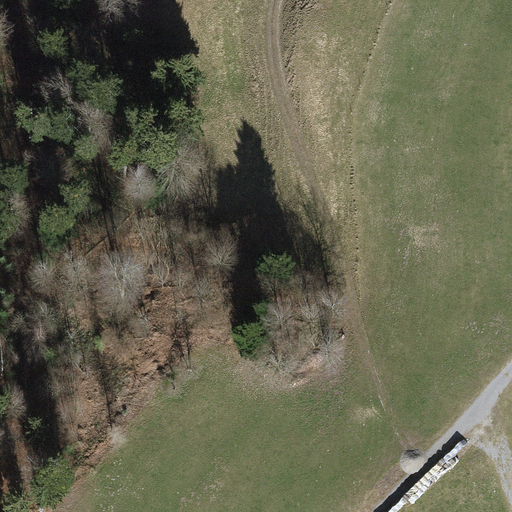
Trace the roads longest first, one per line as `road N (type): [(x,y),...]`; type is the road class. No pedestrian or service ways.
road 1 (track): [(418,474),(364,349),(337,234),(300,147),(283,81),(279,0)]
road 2 (track): [(511,369),(378,511)]
